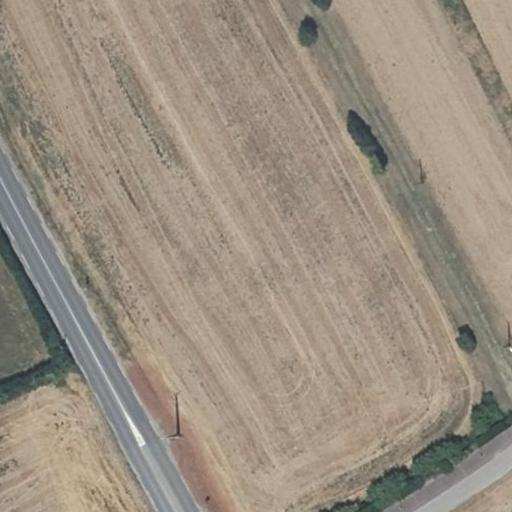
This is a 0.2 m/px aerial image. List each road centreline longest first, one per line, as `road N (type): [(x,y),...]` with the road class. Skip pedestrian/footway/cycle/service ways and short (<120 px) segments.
road 1 (track): [(305,0),(511,381)]
road 2 (secondary): [(178,511),(0,186)]
